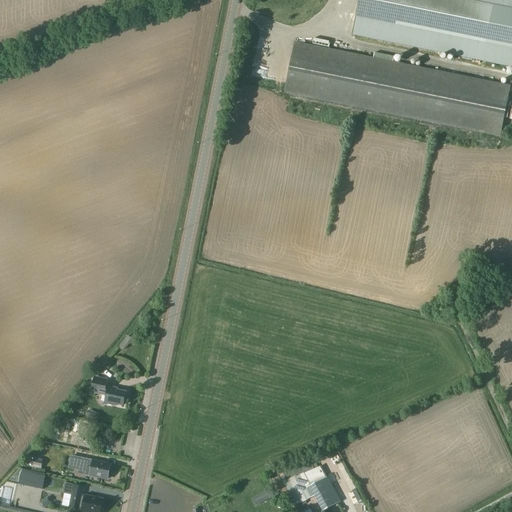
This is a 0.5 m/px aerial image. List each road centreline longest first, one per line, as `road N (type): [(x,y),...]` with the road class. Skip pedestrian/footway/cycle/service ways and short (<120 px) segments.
road 1 (secondary): [(131,511),(236,0)]
road 2 (unknown): [(325,24),(504,71)]
road 3 (unclassified): [(511,439),(458,316),(463,281)]
road 4 (track): [(0,55),(152,0)]
